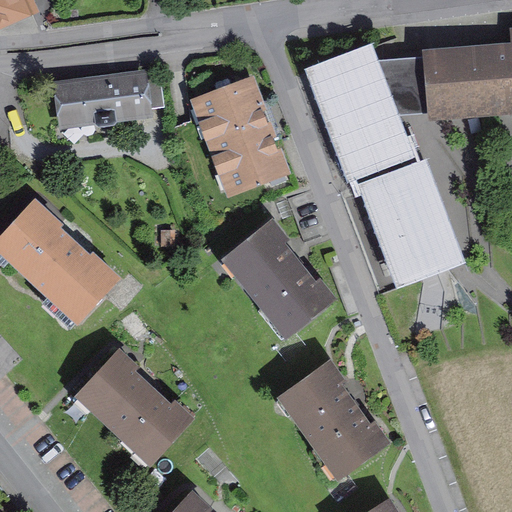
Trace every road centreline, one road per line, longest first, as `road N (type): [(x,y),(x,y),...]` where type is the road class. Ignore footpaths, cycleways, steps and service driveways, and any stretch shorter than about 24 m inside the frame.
road 1 (residential): [(447,511),(253,25)]
road 2 (residential): [(0,61),(253,25)]
road 3 (residential): [(0,44),(161,24),(253,25)]
road 4 (residential): [(338,15),(470,0)]
